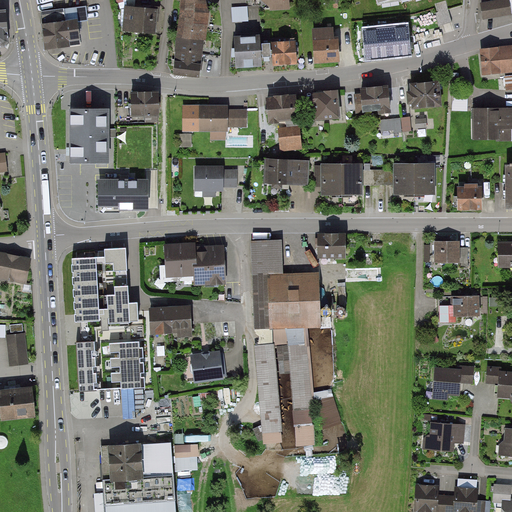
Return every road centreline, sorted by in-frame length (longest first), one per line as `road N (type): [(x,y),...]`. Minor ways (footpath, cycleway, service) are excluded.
road 1 (unclassified): [(45,238),(197,227),(423,226)]
road 2 (residential): [(159,82),(224,86),(340,76),(469,45)]
road 3 (primary): [(45,238),(56,430)]
road 4 (primary): [(32,76),(45,238)]
road 5 (residential): [(32,76),(159,82)]
